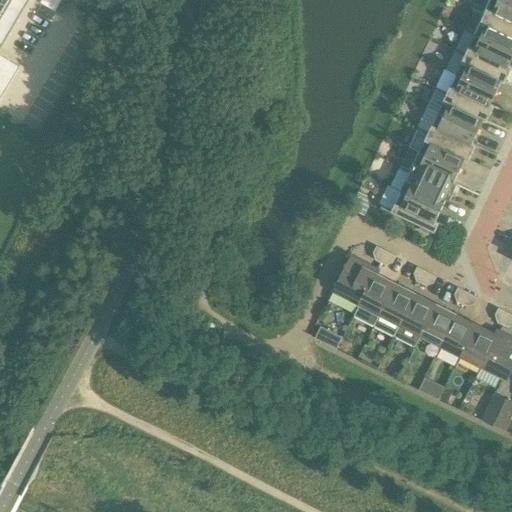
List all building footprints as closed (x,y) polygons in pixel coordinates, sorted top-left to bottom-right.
[(0,0),(0,46),(27,0),(0,0)] [(55,10),(61,0),(41,0),(41,2),(55,10)] [(511,5),(501,0),(490,0),(484,14),(484,15),(511,28),(511,5)] [(474,9),(473,12),(483,17),(475,35),(511,52),(511,28),(484,15),(484,14),(474,9)] [(466,53),(465,54),(509,75),(511,67),(511,66),(509,65),(511,58),(511,52),(475,35),(466,53)] [(456,48),(446,69),(456,74),(496,93),(501,81),(505,83),(509,75),(465,54),(466,53),(456,48)] [(447,92),(447,94),(490,114),(494,106),(490,104),(496,93),(456,74),(447,92)] [(490,114),(447,94),(447,92),(443,90),(441,92),(436,90),(428,108),(438,113),(477,132),(483,120),(487,122),(490,114)] [(438,113),(428,133),(472,153),(476,145),(472,144),(477,132),(438,113)] [(428,133),(419,152),(459,171),(465,159),(468,161),(472,153),(428,133)] [(419,152),(411,170),(410,172),(453,192),(457,184),(454,183),(459,171),(419,152)] [(453,192),(410,172),(411,170),(406,168),(405,171),(399,168),(391,187),(441,210),(446,198),(450,200),(453,192)] [(391,187),(381,207),(393,213),(394,212),(435,232),(439,223),(435,222),(441,210),(391,187)] [(377,246),(373,253),(376,260),(380,262),(386,251),(377,246)] [(386,251),(380,262),(385,265),(393,263),(396,256),(386,251)] [(351,255),(333,291),(359,305),(375,273),(365,268),(367,264),(351,255)] [(417,267),(414,273),(416,281),(421,283),(427,272),(417,267)] [(427,272),(421,283),(426,286),(433,283),(437,277),(427,272)] [(359,305),(353,316),(374,326),(395,284),(375,273),(359,305)] [(395,284),(374,326),(394,337),(394,336),(416,294),(395,284)] [(458,288),(455,294),(457,302),(462,304),(468,293),(458,288)] [(468,293),(462,304),(467,306),(474,304),(477,298),(468,293)] [(416,294),(394,336),(414,347),(420,336),(436,304),(416,294)] [(436,304),(420,336),(440,346),(456,315),(436,304)] [(499,308),(495,315),(498,322),(502,325),(508,313),(499,308)] [(511,315),(508,313),(502,325),(507,327),(511,325),(511,315)] [(456,315),(440,346),(461,357),(477,325),(456,315)] [(477,325),(461,357),(481,367),(497,335),(477,325)] [(322,327),(316,339),(338,349),(344,338),(322,327)] [(497,335),(481,367),(507,380),(511,370),(511,337),(510,336),(507,341),(497,335)] [(430,394),(439,398),(444,389),(435,385),(430,394)] [(494,425),(506,400),(494,394),(482,418),(494,425)] [(511,414),(511,402),(506,400),(494,425),(504,430),(511,414)]
